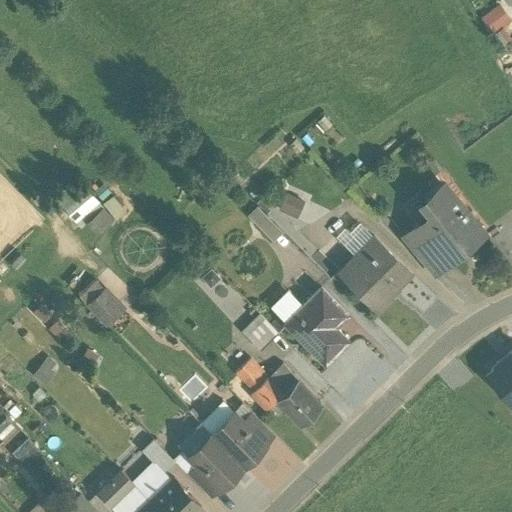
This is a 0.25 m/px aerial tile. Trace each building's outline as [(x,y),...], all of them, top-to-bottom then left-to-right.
[(491,43),(511,29),(499,12),(479,26),(491,43)] [(483,242),(444,195),(426,210),(434,220),(417,233),(449,271),(483,242)] [(281,217),(300,224),(306,207),(288,200),(281,217)] [(100,209),(74,233),(96,257),(122,233),(100,209)] [(260,214),(250,223),(272,245),(281,236),(260,214)] [(449,271),(417,233),(404,245),(435,282),(449,271)] [(413,281),(375,245),(340,280),(380,320),(394,306),(391,303),(413,281)] [(349,325),(322,298),(287,333),(326,374),(343,358),(329,344),(349,325)] [(123,316),(106,299),(89,315),(105,333),(123,316)] [(280,342),(261,323),(244,341),(262,359),(280,342)] [(489,381),(511,408),(511,360),(510,359),(495,371),(497,374),(489,381)] [(269,386),(252,367),(237,381),(255,399),(269,386)] [(255,399),(252,402),(268,419),(273,415),(278,410),(278,409),(299,388),(284,372),(269,386),(255,399)] [(299,388),(278,409),(278,410),(285,417),(300,433),(322,412),(299,388)] [(285,417),(278,410),(273,415),(279,422),(285,417)] [(253,421),(243,411),(235,420),(245,430),(253,421)] [(245,430),(235,420),(212,442),(243,475),(266,452),(245,430)] [(275,442),(253,421),(245,430),(266,452),(275,442)] [(243,475),(212,442),(189,464),(199,474),(219,496),(220,496),(243,475)] [(28,449),(12,463),(20,471),(35,457),(28,449)] [(156,449),(143,461),(154,473),(164,483),(165,482),(177,471),(156,449)] [(134,491),(134,492),(151,509),(173,490),(165,482),(164,483),(154,473),(134,491)] [(219,496),(199,474),(189,483),(210,505),(219,496)] [(122,479),(98,502),(108,511),(114,511),(134,492),(134,491),(122,479)] [(173,490),(151,509),(153,511),(200,511),(176,487),(173,490)] [(134,492),(114,511),(148,511),(151,509),(134,492)] [(108,511),(98,502),(90,510),(91,511),(108,511)] [(91,511),(90,510),(82,503),(72,511),(91,511)]
